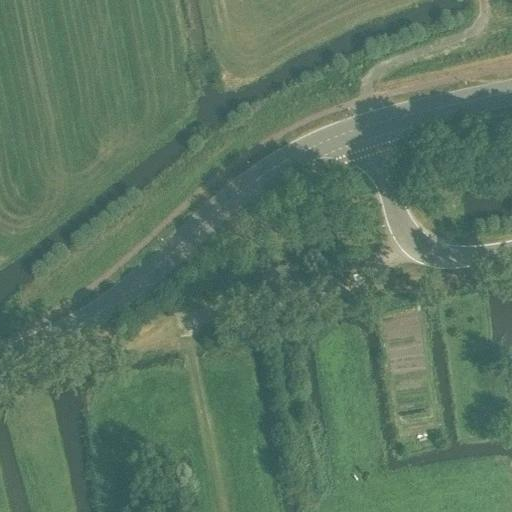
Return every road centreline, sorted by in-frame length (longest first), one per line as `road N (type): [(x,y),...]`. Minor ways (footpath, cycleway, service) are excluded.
road 1 (tertiary): [(0,354),(129,289),(289,157),(370,124)]
road 2 (unclassified): [(511,249),(455,262),(411,250),(394,226),(370,124)]
road 3 (track): [(186,321),(230,511)]
road 4 (track): [(364,100),(377,68),(479,26),(482,0)]
road 5 (tertiary): [(370,124),(511,92)]
